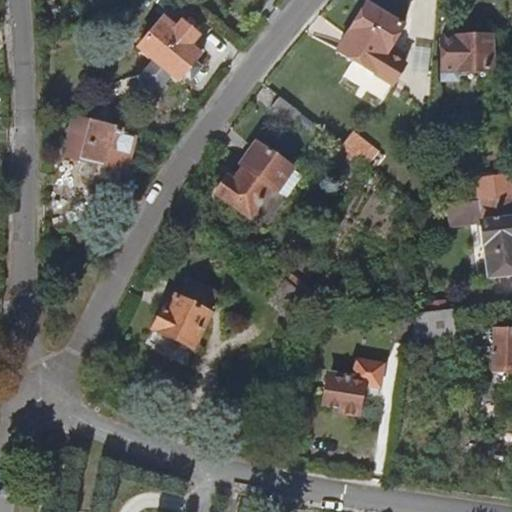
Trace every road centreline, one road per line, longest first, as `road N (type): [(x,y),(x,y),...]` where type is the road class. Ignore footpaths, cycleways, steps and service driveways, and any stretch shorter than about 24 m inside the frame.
road 1 (residential): [(310,0),(210,118),(82,348),(39,404)]
road 2 (residential): [(39,404),(182,458),(458,511)]
road 3 (residential): [(39,404),(23,322),(19,0)]
